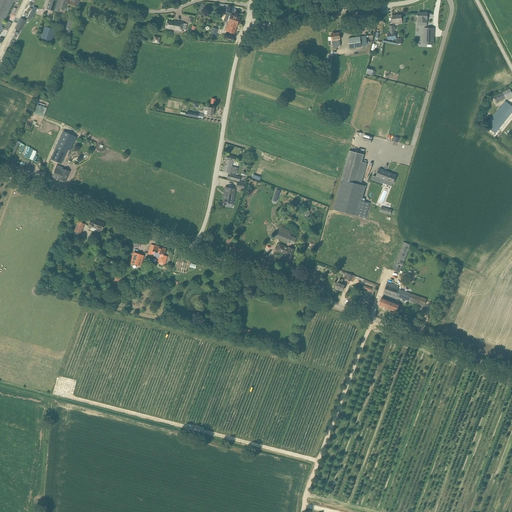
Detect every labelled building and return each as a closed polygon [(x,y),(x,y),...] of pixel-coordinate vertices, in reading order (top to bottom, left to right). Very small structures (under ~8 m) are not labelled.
[(0,0),(0,25),(1,26),(13,3),(15,3),(16,0),(0,0)] [(49,0),(46,9),(57,12),(59,8),(61,0),(49,0)] [(61,0),(59,8),(64,10),(67,0),(68,0),(70,0),(70,1),(78,3),(79,0),(61,0)] [(33,9),(29,7),(28,11),(31,12),(29,16),(33,18),(38,8),(34,6),(33,9)] [(232,13),(227,12),(224,21),(228,22),(228,23),(237,26),(240,18),(231,15),(232,13)] [(418,18),(418,19),(418,22),(419,22),(419,26),(424,26),(427,27),(427,23),(427,19),(428,13),(418,13),(418,18)] [(401,15),(392,16),(393,21),(393,22),(395,22),(396,24),(397,24),(402,24),(405,23),(404,18),(402,19),(401,15)] [(16,29),(21,31),(26,20),(21,17),(16,29)] [(66,26),(63,34),(70,37),(73,28),(75,21),(72,20),(69,27),(66,26)] [(184,23),(175,21),(175,22),(167,20),(166,28),(182,31),(182,29),(186,30),(187,24),(183,24),(184,23)] [(234,34),(237,26),(228,23),(225,31),(234,34)] [(395,33),(394,33),(394,25),(389,26),(390,34),(387,34),(388,40),(396,39),(395,33)] [(44,26),(41,39),(51,42),(55,29),(44,26)] [(433,43),(433,40),(433,33),(424,32),(424,40),(424,43),(433,43)] [(339,33),(331,34),(332,41),(333,48),(338,48),(341,46),(340,40),(339,33)] [(363,36),(348,38),(350,48),(362,47),(361,40),(364,40),(363,36)] [(511,93),(510,89),(503,92),(500,94),(494,97),(496,102),(509,97),(510,99),(511,97),(511,93)] [(493,137),(511,112),(511,106),(505,101),(483,129),(493,137)] [(44,117),(47,108),(37,104),(33,113),(44,117)] [(214,108),(209,107),(208,107),(204,107),(203,110),(207,111),(207,115),(212,116),(214,108)] [(65,132),(53,160),(61,164),(68,149),(71,150),(76,137),(65,132)] [(9,155),(14,157),(17,147),(13,146),(9,155)] [(364,154),(349,151),(333,210),(366,218),(370,203),(362,201),(366,186),(361,185),(367,163),(362,162),(364,154)] [(235,157),(232,157),(227,155),(226,159),(227,159),(224,172),(236,175),(238,168),(231,167),(233,161),(234,161),(235,157)] [(52,177),(65,182),(69,172),(62,169),(62,171),(56,168),(52,177)] [(373,176),(371,180),(382,184),(383,183),(392,187),(393,183),(396,175),(392,173),(379,168),(376,177),(373,176)] [(235,189),(230,188),(225,187),(222,202),(231,204),(233,194),(234,194),(235,189)] [(99,234),(101,230),(104,223),(91,218),(88,225),(97,228),(95,232),(99,234)] [(80,233),(82,229),(84,224),(78,222),(74,231),(75,231),(74,235),(78,237),(79,233),(80,233)] [(292,231),(282,227),(280,231),(279,231),(277,238),(288,242),(287,246),(280,243),(277,250),(285,254),(283,257),(290,260),(294,249),(290,247),(292,244),(291,243),(293,237),(291,236),(292,231)] [(399,273),(410,245),(404,242),(393,270),(399,273)] [(163,265),(163,263),(164,264),(167,257),(164,256),(166,249),(151,245),(148,254),(155,256),(155,257),(159,258),(158,262),(159,262),(159,263),(163,265)] [(134,252),(131,263),(140,266),(143,255),(134,252)] [(346,273),(346,272),(342,271),(341,273),(345,274),(344,279),(350,281),(350,280),(352,275),(349,273),(349,274),(346,273)] [(368,281),(352,275),(350,280),(366,286),(368,281)] [(342,291),(344,286),(345,286),(342,284),(343,281),(339,279),(338,283),(337,283),(335,288),(342,291)] [(387,283),(384,292),(424,306),(427,299),(405,291),(406,289),(403,288),(402,290),(397,289),(399,286),(387,282),(387,283)] [(396,312),(399,304),(382,298),(379,306),(396,312)]
